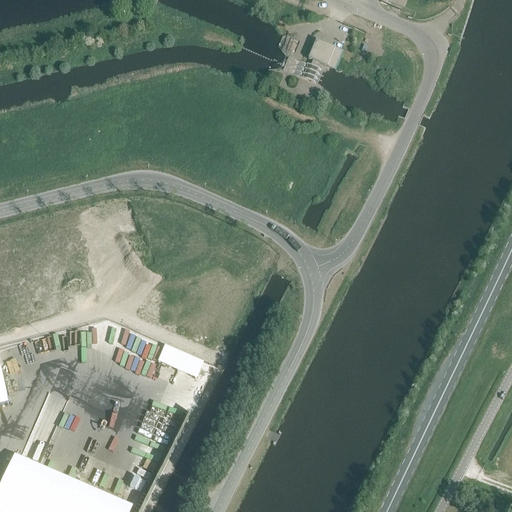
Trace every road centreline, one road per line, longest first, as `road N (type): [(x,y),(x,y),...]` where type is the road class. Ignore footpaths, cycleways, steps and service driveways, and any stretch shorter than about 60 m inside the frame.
road 1 (unclassified): [(0,210),(129,181),(167,184),(268,227),(308,268)]
road 2 (primary): [(386,511),(511,246)]
road 3 (unclassified): [(223,511),(307,332),(315,284),(308,268)]
road 4 (track): [(0,67),(147,30),(159,0)]
road 5 (unclassified): [(441,511),(511,375)]
